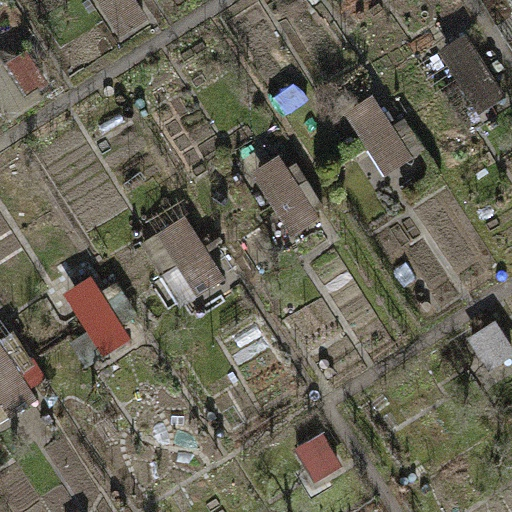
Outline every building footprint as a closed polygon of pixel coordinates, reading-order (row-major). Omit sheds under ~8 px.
[(133,0),(92,0),(119,38),(147,20),(133,0)] [(464,34),(436,53),(477,114),(505,95),(464,34)] [(375,97),(346,116),(387,177),(416,158),(375,97)] [(278,158),(249,177),(290,238),(319,219),(278,158)] [(178,223),(142,247),(184,308),(219,284),(178,223)] [(93,279),(65,298),(106,360),(134,340),(93,279)] [(0,344),(0,405),(11,422),(40,403),(0,344)]
